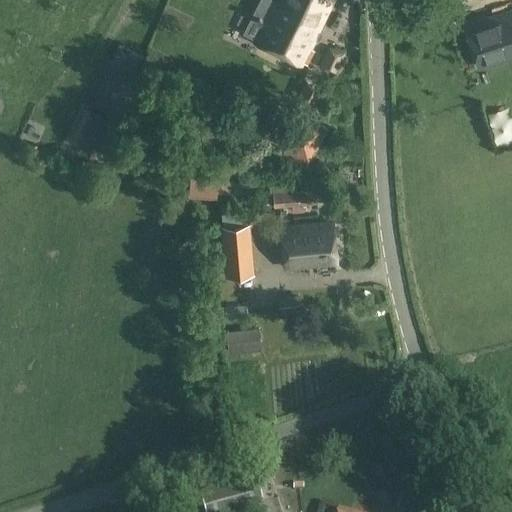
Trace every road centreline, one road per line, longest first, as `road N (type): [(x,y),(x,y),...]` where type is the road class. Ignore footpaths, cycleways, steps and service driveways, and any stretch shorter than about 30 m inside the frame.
road 1 (unclassified): [(45,511),(422,379)]
road 2 (unclassified): [(422,379),(385,256),(373,0)]
road 3 (unclassified): [(504,511),(422,379)]
